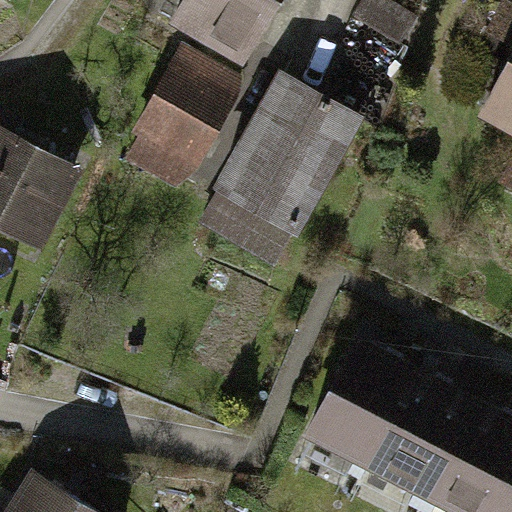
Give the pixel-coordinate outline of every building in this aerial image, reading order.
[(169,0),(164,10),(243,58),(278,0),(169,0)] [(419,17),(387,0),(360,0),(350,20),(402,49),(419,17)] [(511,34),(475,104),(511,123),(511,164),(503,182),(511,186),(511,34)] [(172,187),(239,77),(180,41),(126,129),(138,136),(124,158),(172,187)] [(219,183),(197,221),(274,266),(359,119),(269,67),(206,176),(219,183)] [(0,120),(0,223),(40,243),(81,161),(0,120)] [(316,434),(471,511),(511,511),(511,407),(366,335),(316,434)] [(109,511),(35,465),(5,511),(109,511)]
